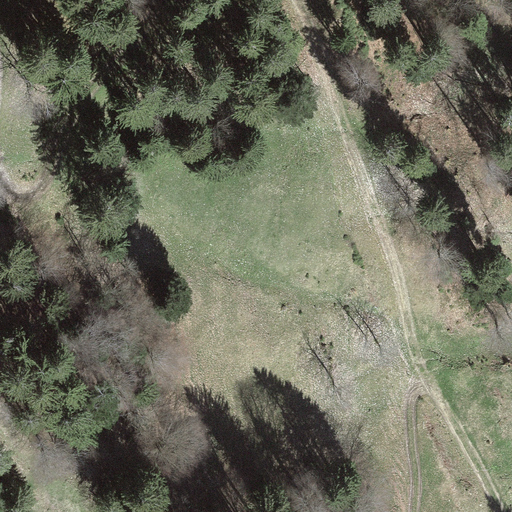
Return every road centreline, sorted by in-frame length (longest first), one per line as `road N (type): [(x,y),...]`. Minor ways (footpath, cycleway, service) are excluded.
road 1 (track): [(302,0),(422,363)]
road 2 (track): [(411,511),(410,398),(422,363),(499,511)]
road 3 (track): [(0,166),(17,199),(40,196),(79,107),(139,41),(159,0)]
